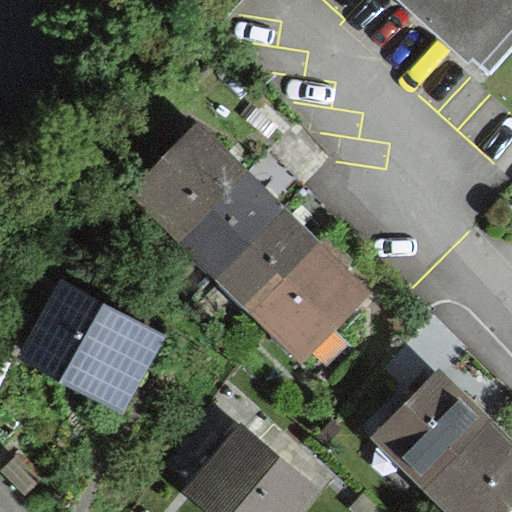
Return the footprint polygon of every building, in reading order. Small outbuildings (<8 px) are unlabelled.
[(511,0),(402,0),(487,76),(511,47),(511,0)] [(181,245),(251,174),(235,158),(199,123),(129,193),(181,245)] [(216,280),(287,208),(269,192),(251,174),(181,245),(216,280)] [(251,314),(321,242),(303,224),(287,208),(216,280),(251,314)] [(339,259),(321,242),(251,314),(302,364),(313,353),(327,367),(348,345),(334,332),(373,292),(339,259)] [(167,336),(61,279),(18,358),(124,416),(146,376),(167,336)] [(371,439),(424,490),(492,420),(474,402),(439,369),(371,439)] [(492,420),(424,490),(446,511),(510,511),(511,510),(511,439),(502,429),(492,420)] [(298,511),(318,488),(240,423),(226,439),(217,450),(209,460),(182,492),(205,511),(298,511)] [(217,450),(226,439),(220,434),(203,454),(209,460),(217,450)] [(21,450),(0,471),(26,497),(47,475),(21,450)]
